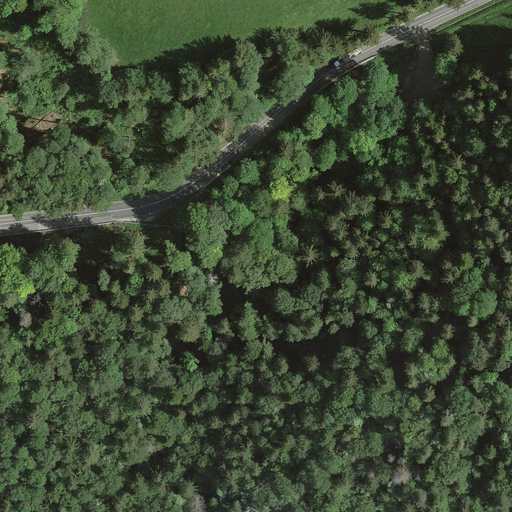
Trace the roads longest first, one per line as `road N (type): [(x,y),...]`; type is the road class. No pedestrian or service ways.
road 1 (secondary): [(0,225),(172,197),(347,62),(477,0)]
road 2 (track): [(413,148),(433,197),(511,313)]
road 3 (track): [(420,25),(413,148)]
